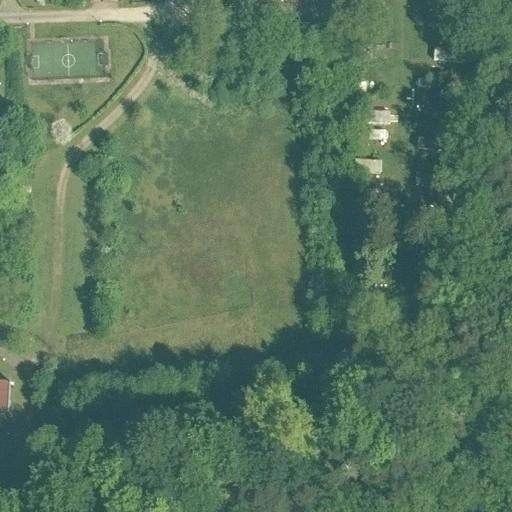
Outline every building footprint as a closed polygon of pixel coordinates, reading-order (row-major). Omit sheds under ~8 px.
[(477,5),(454,1),(452,16),(475,20),(477,5)] [(388,11),(357,12),(358,25),(388,24),(388,11)] [(452,23),(450,45),(463,46),(465,24),(452,23)] [(373,48),(363,48),(364,62),(374,62),(373,48)] [(466,67),(467,53),(431,50),(430,64),(466,67)] [(448,77),(435,77),(436,99),(449,99),(448,77)] [(365,81),(358,82),(359,98),(366,98),(365,81)] [(430,83),(417,81),(416,90),(429,91),(430,83)] [(328,122),(347,122),(347,99),(328,99),(328,122)] [(454,108),(424,106),(423,116),(454,119),(454,108)] [(362,127),(390,127),(391,114),(362,114),(362,127)] [(441,144),(417,142),(416,149),(441,152),(441,144)] [(354,173),(382,175),(383,163),(355,161),(354,173)] [(413,187),(444,192),(446,179),(415,174),(413,187)] [(370,195),(370,207),(380,207),(379,191),(370,191),(370,195)] [(362,207),(370,207),(370,195),(361,195),(362,207)] [(388,215),(364,212),(363,223),(387,225),(388,215)] [(378,259),(380,244),(361,242),(359,256),(378,259)] [(425,257),(418,256),(417,266),(424,267),(425,257)] [(0,331),(0,344),(6,347),(11,336),(0,331)] [(412,373),(394,372),(393,382),(412,382),(412,373)] [(0,412),(6,413),(6,415),(8,415),(10,384),(8,384),(8,390),(0,389),(0,387),(0,381),(0,412)]
